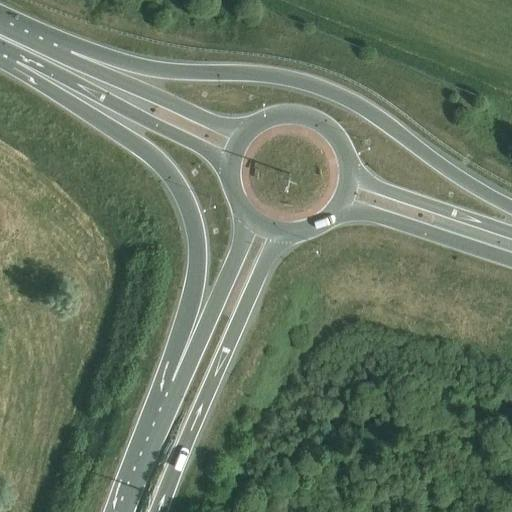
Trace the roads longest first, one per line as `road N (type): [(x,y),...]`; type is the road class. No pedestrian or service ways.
road 1 (trunk): [(511,206),(325,87),(272,74),(39,54)]
road 2 (motorway): [(0,59),(143,146),(177,185),(197,264),(177,389)]
road 3 (motorway): [(155,511),(269,253),(287,232)]
road 4 (trunk): [(235,145),(39,54)]
road 5 (motorway): [(244,213),(241,246),(177,389)]
road 6 (trunk): [(345,193),(345,149),(313,117),(269,115),(235,145)]
road 7 (trunk): [(511,247),(345,193)]
road 8 (motorway): [(177,389),(122,511)]
